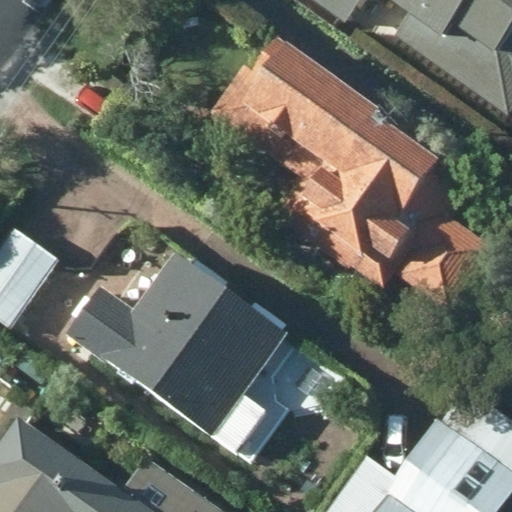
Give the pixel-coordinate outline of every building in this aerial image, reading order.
[(511,0),(312,0),(345,23),(354,11),(511,121),(511,0)] [(503,206),(286,64),(235,142),(316,195),(290,234),(426,323),(503,206)] [(0,335),(10,342),(61,269),(0,227),(0,335)] [(135,230),(56,343),(206,447),(285,333),(135,230)] [(372,445),(326,511),(493,511),(511,485),(511,414),(499,405),(453,435),(432,422),(403,465),(372,445)] [(202,511),(151,476),(134,501),(31,430),(0,474),(0,511),(202,511)]
